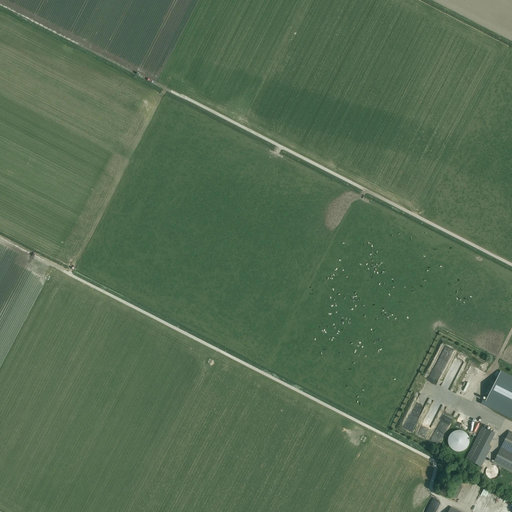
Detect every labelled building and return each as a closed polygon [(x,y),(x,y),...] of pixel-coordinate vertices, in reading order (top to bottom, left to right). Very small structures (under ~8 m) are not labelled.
[(511,418),(511,377),(501,372),(484,404),(511,418)] [(480,385),(481,381),(480,381),(482,377),(475,373),(469,386),(475,388),(477,384),(480,385)] [(418,390),(409,410),(413,411),(422,391),(418,390)] [(436,398),(431,396),(423,412),(427,414),(436,398)] [(480,452),(476,463),(484,466),(492,445),(491,444),(495,432),(482,427),(473,449),(480,452)] [(511,432),(510,431),(501,448),(511,453),(511,432)] [(511,472),(511,453),(501,448),(493,463),(511,472)] [(477,508),(482,486),(477,485),(475,493),(472,492),(468,506),(477,508)] [(486,511),(499,511),(506,495),(501,493),(501,492),(497,491),(497,492),(485,488),(478,508),(487,511),(486,511)]
